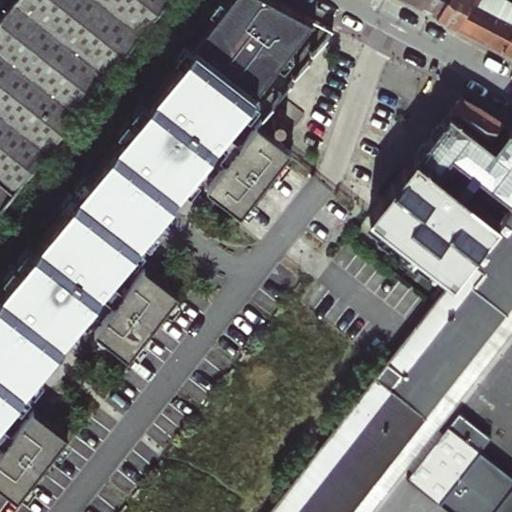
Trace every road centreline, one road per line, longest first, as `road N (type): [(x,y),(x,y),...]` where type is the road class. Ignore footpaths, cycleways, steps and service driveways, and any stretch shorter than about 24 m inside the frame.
road 1 (residential): [(390,20),(323,183)]
road 2 (tertiary): [(390,20),(511,84)]
